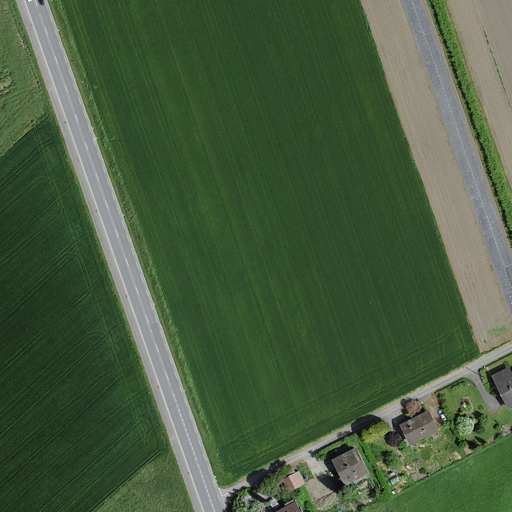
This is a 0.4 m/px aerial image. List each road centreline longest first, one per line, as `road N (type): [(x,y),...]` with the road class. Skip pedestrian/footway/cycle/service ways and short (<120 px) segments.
road 1 (primary): [(35,0),(210,500)]
road 2 (unclassified): [(511,346),(210,500)]
